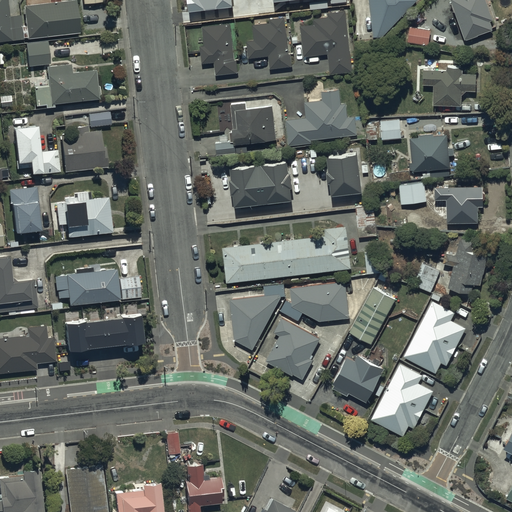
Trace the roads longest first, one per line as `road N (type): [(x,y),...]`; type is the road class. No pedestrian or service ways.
road 1 (residential): [(192,398),(148,0)]
road 2 (residential): [(192,398),(247,408),(424,501)]
road 3 (residential): [(0,421),(192,398)]
road 4 (residential): [(424,501),(511,332)]
